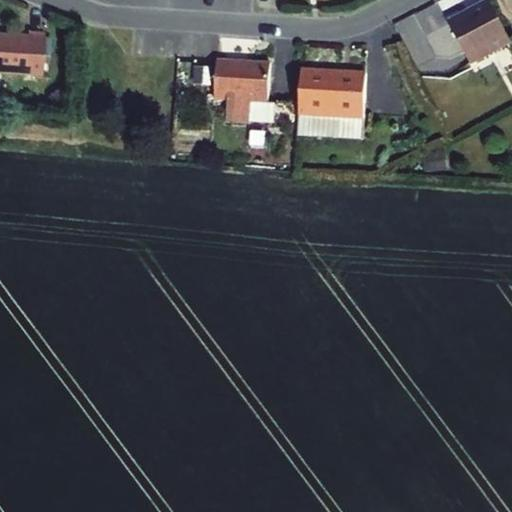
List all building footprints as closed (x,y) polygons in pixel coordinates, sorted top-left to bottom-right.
[(510,43),(489,2),(449,23),(471,64),(510,43)] [(0,73),(41,76),(43,41),(44,33),(27,32),(27,35),(0,33),(0,73)] [(268,104),(271,64),(217,61),(217,66),(215,96),(215,101),(227,102),(226,122),(274,125),(275,104),(268,104)] [(215,96),(217,66),(208,66),(206,96),(215,96)] [(367,74),(302,70),(299,115),(364,119),(367,74)] [(62,89),(48,98),(55,108),(69,99),(69,98),(62,89)] [(363,139),(364,119),(299,115),(298,135),(363,139)]
